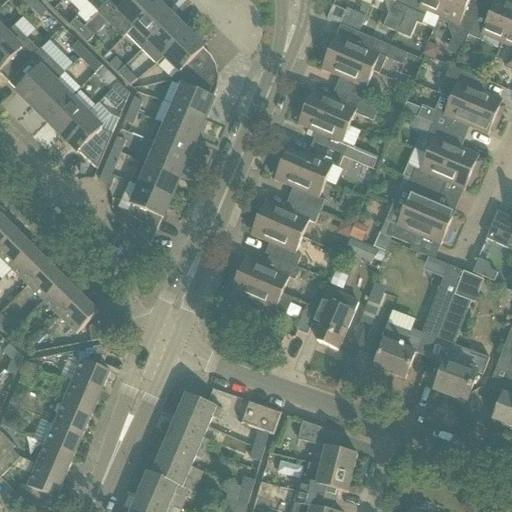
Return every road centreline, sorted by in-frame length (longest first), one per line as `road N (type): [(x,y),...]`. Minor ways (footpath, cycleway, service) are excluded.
road 1 (tertiary): [(157,343),(290,35)]
road 2 (unclassified): [(390,429),(157,343)]
road 3 (residential): [(131,277),(0,149)]
road 4 (tertiary): [(91,511),(157,343)]
road 5 (unclassified): [(511,486),(390,429)]
